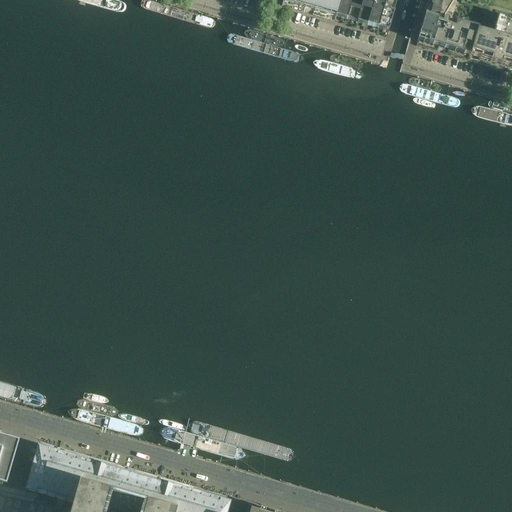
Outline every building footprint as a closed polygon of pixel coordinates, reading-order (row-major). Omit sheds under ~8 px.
[(141,9),(142,9),(210,28),(211,28),(212,28),(213,28),(214,27),(214,26),(215,26),(215,25),(215,24),(215,23),(215,22),(215,21),(214,20),(214,19),(213,19),(212,18),(144,0),(142,0),(141,1),(140,2),(140,3),(139,3),(139,4),(139,5),(139,6),(140,7),(140,8),(141,8),(141,9)] [(336,17),(340,0),(283,0),(283,1),(336,17)] [(340,0),(336,17),(388,32),(394,13),(393,13),(396,4),(395,4),(396,0),(340,0)] [(455,27),(448,25),(449,22),(449,21),(448,19),(447,18),(445,18),(444,19),(443,20),(442,23),(441,22),(454,1),(451,0),(432,0),(428,15),(425,15),(417,40),(470,56),(478,30),(479,28),(456,21),(455,27)] [(511,19),(498,15),(492,34),(478,30),(470,56),(490,62),(491,62),(511,68),(511,19)] [(228,44),(229,44),(297,63),(298,63),(299,63),(300,62),(301,62),(301,61),(302,61),(302,60),(302,59),(302,58),(302,57),(302,56),(302,55),(301,55),(301,54),(300,54),(299,53),(231,35),(230,35),(229,35),(228,35),(228,36),(227,37),(226,38),(226,39),(226,40),(226,41),(227,42),(227,43),(228,44)] [(315,68),(316,69),(357,81),(358,80),(359,80),(360,79),(360,78),(361,78),(361,77),(361,76),(361,75),(361,74),(361,73),(360,72),(360,71),(359,71),(319,59),(317,59),(315,61),(314,61),(313,62),(312,63),(312,64),(313,65),(314,66),(314,67),(315,68)] [(405,95),(455,110),(456,110),(457,110),(458,110),(459,110),(460,109),(461,109),(461,108),(461,107),(462,107),(462,106),(462,105),(462,104),(461,103),(460,102),(459,101),(409,85),(407,85),(406,85),(405,86),(404,86),(403,86),(402,87),(401,87),(401,88),(401,89),(401,90),(401,91),(401,92),(402,93),(403,94),(404,95),(405,95)] [(511,115),(472,105),(471,105),(470,105),(469,105),(468,105),(467,106),(466,106),(466,107),(465,108),(464,109),(464,110),(465,111),(466,112),(466,113),(467,114),(468,115),(469,116),(470,116),(511,127),(511,115)] [(194,418),(197,421),(200,423),(203,425),(209,428),(216,431),(224,434),(233,437),(248,441),(262,445),(277,446),(284,445),(278,440),(265,434),(252,429),(237,424),(228,422),(220,420),(212,418),(206,417),(202,417),(198,417),(194,418)] [(184,427),(180,428),(183,431),(186,434),(193,438),(205,443),(214,446),(224,449),(228,450),(239,453),(253,454),(260,453),(255,448),(243,441),(232,437),(228,436),(219,433),(209,430),(196,427),(188,427),(184,427)] [(0,482),(7,484),(19,441),(0,435),(0,482)] [(245,467),(245,466),(247,455),(239,453),(228,450),(224,449),(191,441),(177,443),(189,452),(245,467)] [(227,511),(231,502),(134,474),(39,446),(26,490),(74,503),(72,509),(71,511),(227,511)]
